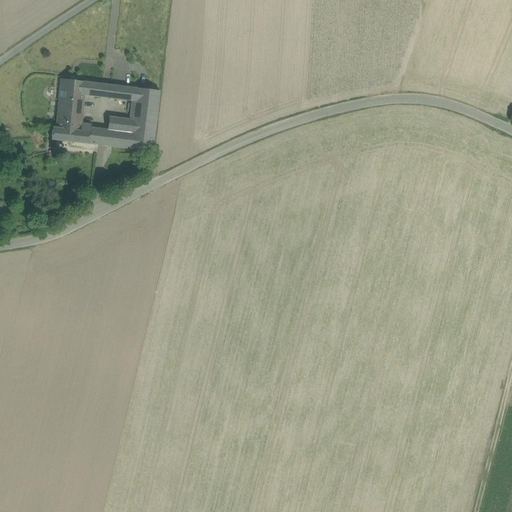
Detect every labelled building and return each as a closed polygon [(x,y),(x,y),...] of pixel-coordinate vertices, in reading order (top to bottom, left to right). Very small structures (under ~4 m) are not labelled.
[(103,85),(60,80),(56,128),(81,131),(82,124),(82,121),(84,96),(101,98),(103,85)] [(103,85),(101,98),(105,98),(108,99),(109,85),(106,85),(103,85)] [(137,89),(109,85),(108,99),(136,102),(137,89)] [(148,90),(137,89),(136,102),(133,121),(132,133),(130,149),(152,152),(160,91),(148,90)] [(132,133),(133,121),(109,117),(108,130),(132,133)] [(56,128),(52,128),(51,140),(89,144),(90,128),(91,128),(91,125),(82,124),(81,131),(56,128)] [(91,128),(90,128),(89,144),(98,146),(100,129),(91,128)] [(104,130),(100,129),(98,146),(101,146),(105,146),(107,130),(104,130)] [(105,146),(130,149),(132,133),(108,130),(107,130),(105,146)]
